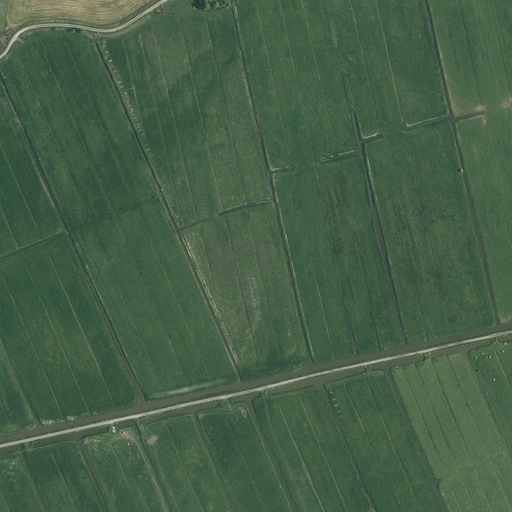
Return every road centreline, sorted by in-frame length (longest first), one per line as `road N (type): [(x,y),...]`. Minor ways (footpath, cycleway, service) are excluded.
road 1 (unclassified): [(0,446),(511,332)]
road 2 (track): [(0,56),(19,31),(50,24),(107,30),(164,0)]
